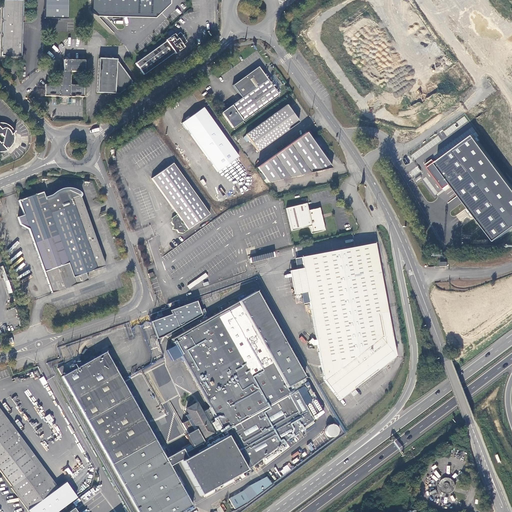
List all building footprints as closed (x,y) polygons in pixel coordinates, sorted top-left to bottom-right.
[(20,1),(2,0),(1,56),(19,56),(20,1)] [(67,0),(43,0),(43,19),(67,19),(67,0)] [(90,0),(90,11),(94,14),(96,14),(99,17),(100,17),(154,18),(169,4),(168,0),(90,0)] [(166,41),(135,64),(143,75),(174,52),(175,54),(183,48),(182,46),(186,43),(184,40),(186,39),(183,35),(181,36),(179,33),(175,36),(173,34),(165,41),(166,41)] [(98,58),(97,93),(103,93),(119,94),(130,86),(130,83),(130,80),(124,70),(125,69),(123,68),(122,69),(116,60),(98,58)] [(45,85),(44,96),(64,96),(82,97),(82,86),(69,85),(70,71),(82,71),(83,60),(64,60),(63,71),(59,71),(58,85),(45,85)] [(511,63),(486,82),(510,117),(511,119),(511,63)] [(277,95),(257,68),(232,86),(241,99),(231,106),(221,114),(232,129),(243,120),(243,121),(277,95)] [(258,152),(298,123),(286,106),(245,135),(258,152)] [(238,157),(203,108),(188,119),(182,123),(217,172),(238,157)] [(7,148),(8,147),(10,149),(10,148),(13,144),(14,143),(15,140),(16,136),(16,135),(15,130),(13,127),(11,126),(9,124),(6,123),(5,123),(1,123),(0,123),(0,151),(2,152),(5,151),(9,150),(7,148)] [(332,169),(307,132),(258,167),(270,183),(332,169)] [(511,228),(511,186),(474,136),(445,157),(444,155),(435,162),(433,159),(426,164),(428,167),(427,167),(444,189),(451,183),(494,242),(511,228)] [(182,234),(208,214),(172,164),(150,179),(176,215),(172,218),(171,223),(173,225),(171,227),(173,229),(174,231),(176,230),(178,234),(182,234)] [(45,193),(19,202),(25,219),(19,221),(21,226),(29,231),(51,294),(87,281),(85,274),(106,266),(81,195),(71,191),(63,192),(47,199),(45,193)] [(306,204),(287,209),(292,231),(310,227),(311,234),(325,231),(322,218),(321,215),(319,209),(308,211),(308,209),(306,204)] [(324,378),(340,399),(357,387),(397,356),(375,243),(301,257),(303,268),(290,271),(294,294),(308,291),(324,378)] [(251,262),(276,257),(275,252),(250,257),(251,262)] [(256,292),(170,339),(208,409),(221,432),(223,431),(245,470),(324,412),(256,292)] [(171,315),(151,322),(157,339),(162,338),(201,315),(197,301),(170,311),(171,315)] [(105,352),(62,376),(137,511),(181,511),(191,506),(169,467),(165,459),(105,352)] [(201,442),(213,435),(201,413),(195,403),(183,410),(189,420),(201,442)] [(221,432),(208,409),(201,413),(213,435),(201,442),(189,420),(187,422),(187,420),(181,424),(187,434),(185,435),(193,449),(184,453),(183,449),(165,459),(169,467),(181,461),(200,496),(245,470),(223,431),(221,432)] [(0,418),(0,473),(28,511),(50,511),(42,500),(57,487),(41,466),(37,468),(0,418)] [(323,428),(329,439),(340,433),(335,422),(323,428)] [(266,475),(229,499),(236,509),(264,490),(272,484),(266,475)] [(455,481),(451,478),(445,478),(441,481),(440,487),(443,492),(448,493),(453,492),(456,487),(455,481)]
